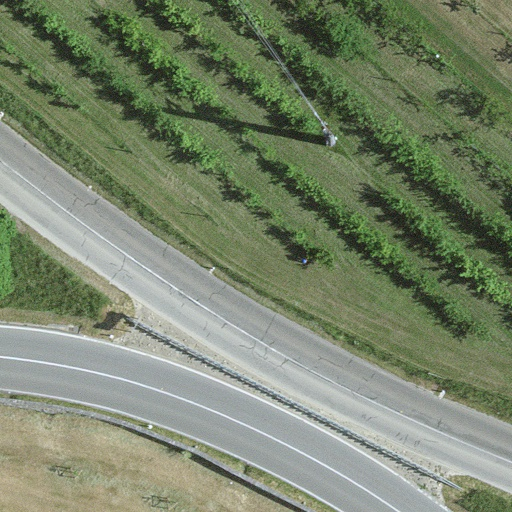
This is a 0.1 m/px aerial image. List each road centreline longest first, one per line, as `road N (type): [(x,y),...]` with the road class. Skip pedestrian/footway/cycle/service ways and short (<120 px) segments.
road 1 (tertiary): [(0,160),(252,336),(380,406),(511,462)]
road 2 (secondary): [(398,511),(312,458),(167,393),(0,357)]
